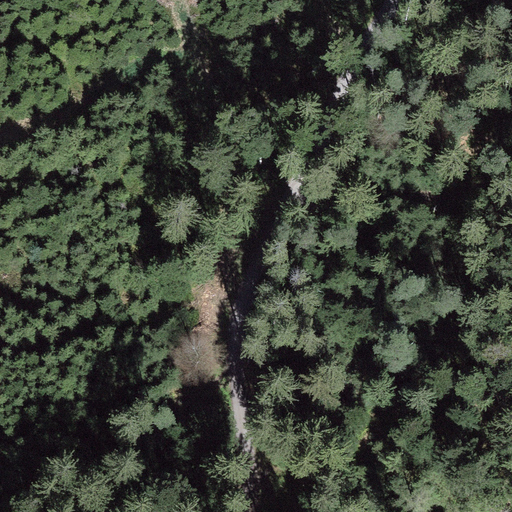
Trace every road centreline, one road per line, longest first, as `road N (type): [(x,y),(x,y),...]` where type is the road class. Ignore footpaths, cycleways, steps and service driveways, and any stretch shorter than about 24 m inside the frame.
road 1 (track): [(264,511),(230,332),(277,198),(397,0)]
road 2 (track): [(25,511),(38,491),(230,332)]
road 3 (track): [(277,198),(468,184),(511,169)]
